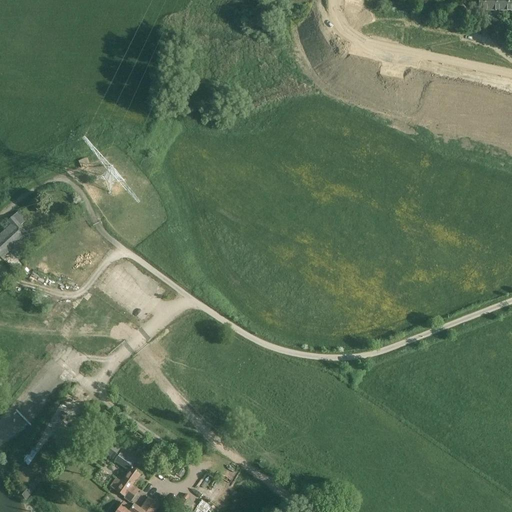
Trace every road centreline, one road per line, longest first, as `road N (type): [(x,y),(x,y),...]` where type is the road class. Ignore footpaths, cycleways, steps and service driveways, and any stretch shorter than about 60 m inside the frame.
road 1 (unclassified): [(511,302),(392,348),(335,358),(289,355),(119,247),(61,181),(0,216)]
road 2 (unclassified): [(511,75),(356,41),(335,23),(332,0)]
road 3 (track): [(119,247),(78,295),(21,283)]
